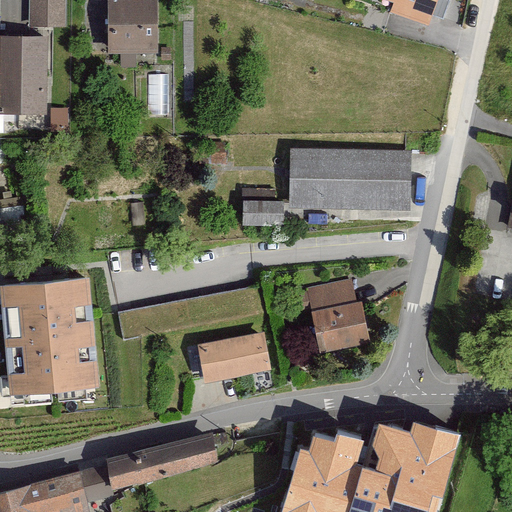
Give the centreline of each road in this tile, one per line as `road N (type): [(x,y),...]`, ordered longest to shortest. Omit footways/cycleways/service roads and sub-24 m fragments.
road 1 (residential): [(400,391),(271,409),(0,477)]
road 2 (unclassified): [(488,0),(400,391)]
